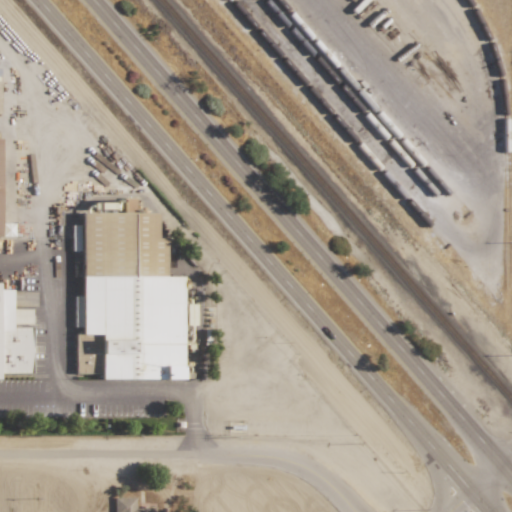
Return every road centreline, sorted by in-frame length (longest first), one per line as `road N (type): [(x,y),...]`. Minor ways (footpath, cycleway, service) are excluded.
road 1 (primary): [(36,0),(486,511)]
road 2 (primary): [(511,478),(92,0)]
road 3 (residential): [(0,458),(313,454),(361,511)]
